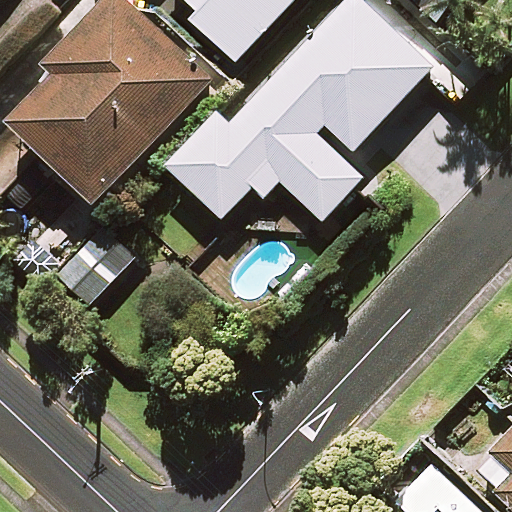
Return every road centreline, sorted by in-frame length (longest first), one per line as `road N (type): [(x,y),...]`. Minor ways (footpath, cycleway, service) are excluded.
road 1 (residential): [(221,511),(511,205)]
road 2 (residential): [(0,398),(119,511)]
